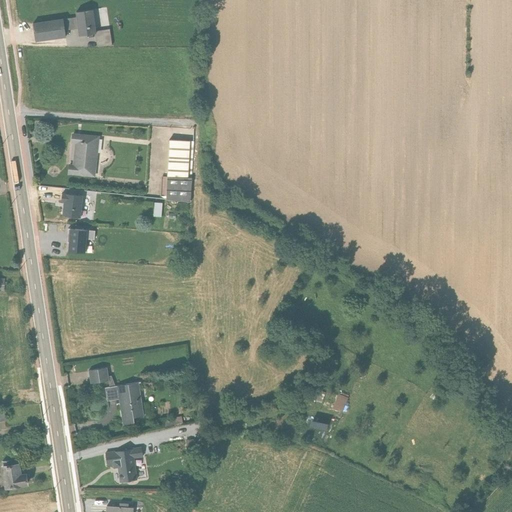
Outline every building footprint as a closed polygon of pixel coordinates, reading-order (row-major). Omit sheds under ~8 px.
[(97,28),(110,26),(107,7),(94,9),(97,28)] [(92,12),(76,13),(76,18),(78,29),(79,36),(95,36),(92,12)] [(62,20),(33,24),(35,40),(64,36),(64,31),(78,29),(76,18),(62,20)] [(112,45),(111,29),(96,30),(98,46),(112,45)] [(99,138),(71,135),(70,145),(73,145),(71,167),(66,167),(66,175),(95,178),(99,138)] [(191,144),(169,143),(164,201),(189,203),(191,144)] [(62,205),(61,220),(80,222),(82,197),(59,195),(59,205),(62,205)] [(155,216),(163,216),(163,203),(155,202),(155,216)] [(94,234),(69,231),(66,252),(91,255),(94,234)] [(107,368),(88,371),(90,385),(108,382),(109,388),(115,387),(111,376),(108,377),(107,368)] [(109,388),(105,388),(107,401),(119,400),(123,425),(134,424),(133,418),(143,417),(138,384),(115,387),(109,388)] [(343,412),(350,396),(340,392),(333,408),(343,412)] [(322,434),(329,419),(318,413),(310,428),(322,434)] [(141,448),(104,454),(106,468),(113,467),(113,469),(117,468),(120,483),(137,481),(134,459),(143,458),(141,448)] [(19,463),(1,466),(4,489),(28,486),(26,471),(21,472),(19,463)]
